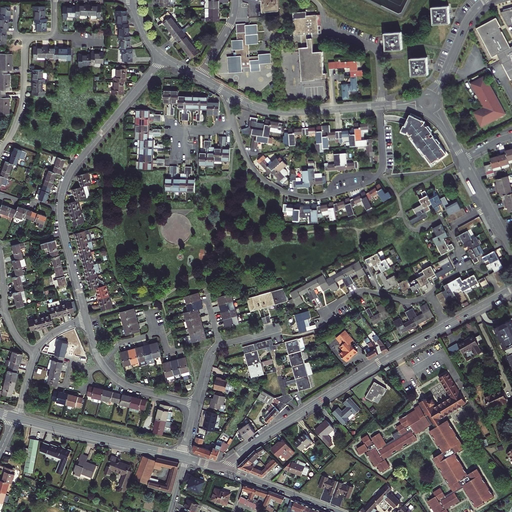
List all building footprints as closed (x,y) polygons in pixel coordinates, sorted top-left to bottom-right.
[(209,0),(209,8),(219,8),(219,2),(219,0),(209,0)] [(278,0),(261,0),(262,5),(263,12),(279,11),(278,0)] [(80,15),(88,15),(88,5),(84,5),(80,5),(79,7),(76,7),(75,16),(79,16),(80,15)] [(93,5),(88,5),(88,15),(90,15),(90,18),(97,19),(97,17),(101,17),(101,7),(97,7),(97,6),(93,5)] [(449,5),(432,7),(434,24),(450,22),(450,14),(449,5)] [(11,6),(1,6),(1,7),(0,7),(0,18),(8,18),(9,18),(9,15),(10,15),(10,10),(11,6)] [(35,10),(35,18),(45,18),(45,10),(43,10),(43,6),(33,6),(33,8),(33,10),(35,10)] [(63,8),(63,18),(67,18),(67,16),(75,16),(76,7),(71,7),(67,7),(67,8),(63,8)] [(502,30),(500,26),(501,25),(497,16),(477,27),(493,56),(498,53),(511,79),(511,78),(511,7),(501,10),(508,25),(511,23),(511,28),(511,29),(511,31),(511,44),(511,45),(502,30)] [(219,15),(219,8),(209,8),(206,8),(206,17),(206,21),(213,21),(219,21),(219,15)] [(169,17),(163,9),(157,14),(163,22),(169,29),(176,24),(170,16),(169,17)] [(127,11),(115,11),(115,15),(117,15),(117,23),(125,23),(125,20),(127,20),(127,16),(127,11)] [(301,35),(302,43),(302,48),(300,48),(303,81),(316,80),(316,79),(327,78),(327,73),(324,73),(323,51),(314,52),(312,34),(319,34),(318,26),(318,15),(306,16),(306,12),(293,13),(295,36),(297,36),(301,35)] [(0,30),(4,31),(6,31),(6,27),(8,27),(8,23),(8,18),(0,18),(0,30)] [(46,31),(47,22),(45,22),(45,19),(45,18),(35,18),(35,20),(35,22),(36,22),(36,31),(46,31)] [(128,28),(128,23),(127,23),(125,23),(117,23),(117,28),(119,28),(119,35),(127,35),(127,32),(128,32),(128,28)] [(173,34),(176,39),(184,33),(187,31),(184,28),(182,30),(176,24),(169,29),(173,34)] [(245,24),(236,24),(237,40),(231,40),(232,50),(235,49),(236,52),(234,52),(234,56),(227,57),(229,73),(243,72),(242,67),(251,67),(251,71),(260,70),(260,64),(271,63),(271,53),(259,54),(259,56),(247,57),(247,54),(247,51),(249,50),(249,44),(258,43),(256,24),(245,25),(245,24)] [(401,32),(385,33),(385,41),(386,50),(403,49),(401,32)] [(180,44),(184,49),(192,43),(184,33),(176,39),(180,44)] [(127,35),(119,35),(118,39),(120,39),(120,48),(128,48),(128,45),(130,45),(130,40),(130,35),(128,35),(127,35)] [(188,54),(192,59),(197,54),(199,53),(192,43),(184,49),(188,54)] [(36,49),(33,49),(33,59),(44,59),(44,57),(45,57),(46,48),(41,48),(36,48),(36,49)] [(46,48),(45,57),(54,58),(54,60),(58,60),(58,58),(58,50),(55,50),(55,48),(50,48),(46,48)] [(58,50),(58,58),(67,58),(67,60),(71,60),(71,50),(68,50),(68,48),(63,48),(58,48),(58,50)] [(130,58),(131,58),(132,53),(132,48),(130,48),(128,48),(120,48),(120,52),(122,52),(122,61),(130,61),(130,58)] [(12,62),(12,54),(5,54),(0,53),(0,56),(0,73),(5,74),(5,70),(7,70),(12,70),(12,62)] [(91,54),(91,65),(95,65),(95,62),(103,63),(103,53),(99,53),(95,53),(95,55),(91,54)] [(91,65),(91,54),(87,54),(82,54),(82,56),(78,56),(78,66),(82,66),(82,64),(91,65)] [(427,57),(411,58),(412,76),(428,74),(428,66),(427,57)] [(341,62),(341,61),(329,62),(329,69),(350,67),(352,67),(352,71),(350,71),(351,74),(351,77),(356,76),(365,75),(365,70),(358,70),(357,61),(341,62)] [(114,77),(114,81),(124,81),(124,78),(126,78),(126,72),(126,65),(116,65),(116,68),(113,68),(112,70),(112,77),(114,77)] [(34,79),(34,82),(42,83),(45,83),(45,79),(46,79),(46,74),(43,74),(43,70),(33,70),(33,74),(33,79),(34,79)] [(3,90),(5,90),(10,90),(10,82),(10,74),(7,74),(5,74),(0,73),(0,93),(3,94),(3,90)] [(485,75),(470,83),(476,95),(478,98),(483,107),(472,113),(480,128),(506,114),(485,75)] [(351,77),(351,84),(351,85),(348,86),(348,84),(342,84),(343,99),(346,99),(349,98),(348,91),(358,90),(357,83),(356,76),(351,77)] [(112,89),(112,94),(122,94),(122,90),(124,90),(124,86),(124,81),(114,81),(114,89),(112,89)] [(42,91),(42,83),(34,82),(33,82),(33,87),(32,91),(34,91),(34,95),(44,95),(44,91),(42,91)] [(275,86),(273,84),(261,94),(268,101),(277,93),(272,89),(275,86)] [(172,91),(171,115),(172,115),(174,115),(174,108),(173,108),(173,103),(179,103),(179,96),(179,91),(172,91)] [(0,114),(9,114),(9,106),(9,98),(5,97),(3,97),(3,94),(0,93),(0,114)] [(186,97),(185,120),(187,120),(189,121),(189,113),(187,113),(188,108),(193,108),(194,97),(186,97)] [(201,97),(200,121),(203,121),(203,114),(202,114),(202,109),(205,109),(208,109),(208,102),(208,98),(201,97)] [(208,102),(208,109),(208,114),(212,114),(215,114),(215,115),(219,115),(219,102),(216,102),(216,103),(208,102)] [(138,110),(137,117),(161,118),(161,117),(161,115),(149,114),(149,110),(138,110)] [(414,116),(410,114),(407,120),(406,119),(401,130),(406,133),(407,133),(407,131),(411,136),(413,139),(412,140),(418,148),(419,147),(421,150),(425,155),(426,154),(432,162),(438,157),(439,159),(445,155),(441,149),(441,148),(438,144),(435,139),(433,136),(432,136),(431,137),(429,135),(431,134),(432,133),(430,131),(427,126),(426,126),(425,126),(424,124),(422,121),(422,120),(421,120),(414,116)] [(137,117),(137,124),(149,125),(149,119),(154,120),(154,121),(161,122),(161,120),(161,118),(137,117)] [(243,133),(253,135),(263,136),(265,124),(257,123),(258,119),(250,117),(249,124),(249,127),(242,130),(243,133)] [(271,131),(278,132),(278,130),(282,131),(282,127),(283,123),(276,122),(270,121),(269,122),(268,122),(268,120),(266,119),(265,124),(263,136),(269,137),(271,131)] [(368,131),(372,131),(371,123),(365,124),(358,124),(358,126),(356,126),(356,124),(355,124),(355,129),(356,140),(364,140),(364,132),(368,132),(368,131)] [(149,125),(137,124),(137,132),(161,133),(161,131),(161,129),(153,129),(153,131),(148,130),(149,125)] [(324,149),(329,148),(328,138),(336,138),(336,139),(339,139),(339,131),(330,132),(330,125),(326,125),(322,126),(324,149)] [(312,128),(305,128),(306,136),(309,135),(309,134),(317,133),(317,143),(318,149),(315,149),(315,152),(324,152),(324,149),(322,126),(320,126),(320,128),(318,128),(318,127),(312,128)] [(289,136),(290,146),(296,145),(295,135),(303,135),(303,136),(306,136),(305,128),(299,129),(293,129),(293,130),(291,130),(291,128),(289,128),(289,136)] [(345,131),(339,131),(339,139),(340,142),(343,142),(343,141),(350,141),(351,147),(356,146),(356,140),(355,129),(353,129),(353,131),(352,131),(351,130),(345,131)] [(136,139),(138,139),(153,140),(153,136),(160,136),(160,134),(161,133),(137,132),(136,139)] [(263,136),(253,135),(252,136),(254,137),(254,138),(253,138),(252,144),(251,151),(251,156),(258,155),(259,149),(257,148),(258,141),(269,143),(269,137),(263,136)] [(215,160),(222,160),(223,136),(221,136),(219,136),(219,149),(215,149),(215,160)] [(413,139),(411,136),(409,137),(420,151),(421,150),(419,147),(418,148),(412,140),(413,139)] [(137,146),(141,147),(165,148),(165,146),(165,144),(158,144),(157,146),(154,145),(155,140),(153,140),(138,139),(137,146)] [(356,140),(356,146),(366,145),(367,153),(365,153),(366,164),(374,163),(373,156),(374,156),(374,154),(374,152),(373,152),(372,143),(371,143),(371,141),(373,141),(373,139),(372,139),(366,139),(364,140),(356,140)] [(206,153),(200,153),(200,163),(200,165),(207,165),(208,141),(207,141),(205,141),(204,148),(206,148),(206,153)] [(210,141),(208,141),(207,165),(215,165),(215,163),(215,160),(215,149),(215,148),(211,148),(211,141),(210,141)] [(23,159),(26,151),(14,147),(12,154),(9,162),(13,163),(16,165),(19,157),(23,159)] [(345,168),(346,169),(352,169),(358,168),(358,167),(358,162),(357,161),(354,161),(354,163),(347,163),(346,153),(341,154),(342,171),(344,170),(344,168),(345,168)] [(152,155),(141,154),(140,161),(164,162),(164,161),(164,159),(157,159),(157,160),(152,160),(152,155)] [(328,165),(328,163),(325,163),(325,170),(332,170),(338,170),(338,169),(340,168),(340,171),(342,171),(341,154),(335,154),(335,164),(328,165)] [(432,162),(426,154),(425,155),(424,155),(431,165),(439,159),(438,157),(432,162)] [(508,160),(506,154),(502,155),(498,156),(501,165),(505,164),(509,163),(508,160)] [(62,166),(65,159),(58,156),(54,155),(52,161),(52,163),(55,163),(52,171),(56,173),(59,174),(62,166)] [(271,172),(281,162),(277,158),(273,162),(268,157),(266,159),(263,156),(258,161),(263,166),(267,171),(268,170),(269,171),(268,172),(269,174),(271,172)] [(501,165),(498,156),(494,157),(490,158),(492,164),(493,166),(493,168),(501,165)] [(275,173),(274,174),(278,179),(283,183),(288,178),(285,176),(287,174),(287,171),(285,170),(283,169),(287,165),(285,163),(287,161),(285,159),(281,162),(271,172),(272,173),(273,172),(275,173)] [(3,168),(0,174),(0,175),(7,178),(13,163),(9,162),(5,161),(3,168)] [(164,162),(140,161),(137,161),(137,169),(152,169),(152,163),(157,164),(157,165),(164,166),(164,164),(164,162)] [(313,183),(313,184),(320,184),(326,183),(326,175),(322,176),(322,173),(315,173),(314,163),(309,163),(309,168),(308,168),(309,170),(310,185),(312,185),(312,183),(313,183)] [(173,190),(174,166),(172,166),(170,166),(170,173),(172,173),(171,179),(166,178),(165,190),(173,190)] [(187,191),(188,167),(187,167),(185,166),(185,174),(181,174),(180,179),(180,190),(187,191)] [(190,167),(188,167),(187,191),(195,191),(195,180),(190,179),(190,174),(191,174),(192,167),(190,167)] [(52,171),(49,170),(43,184),(50,187),(53,180),(56,173),(52,171)] [(296,174),(294,175),(293,180),(293,188),(300,187),(306,187),(306,186),(308,186),(308,187),(310,187),(310,185),(309,170),(303,171),(304,181),(301,181),(301,178),(300,178),(296,178),(296,174)] [(80,179),(82,187),(87,186),(91,184),(88,173),(77,176),(78,178),(78,180),(80,179)] [(508,176),(504,177),(496,179),(497,184),(494,185),(495,187),(495,188),(510,184),(508,176)] [(35,197),(45,201),(48,194),(50,187),(43,184),(41,190),(38,189),(35,197)] [(366,194),(369,200),(373,198),(372,197),(378,193),(384,202),(392,196),(389,191),(386,193),(379,184),(378,184),(379,186),(377,187),(377,186),(372,190),(366,194)] [(503,195),(505,195),(511,192),(511,190),(510,184),(495,188),(496,190),(497,193),(499,192),(501,196),(503,195)] [(87,186),(82,187),(72,190),(72,192),(73,193),(74,193),(76,201),(78,200),(90,197),(87,186)] [(432,204),(430,200),(425,192),(425,191),(421,193),(424,198),(419,200),(422,204),(426,212),(428,211),(430,210),(428,206),(432,204)] [(369,200),(366,194),(365,192),(363,193),(364,194),(362,195),(362,194),(356,197),(350,200),(353,207),(356,205),(356,204),(362,201),(367,210),(372,207),(369,200)] [(504,203),(504,205),(511,202),(511,192),(505,195),(506,200),(505,200),(503,201),(504,203)] [(438,195),(430,200),(432,204),(436,212),(440,210),(439,208),(438,205),(442,203),(440,199),(438,195)] [(454,213),(457,211),(460,209),(461,209),(457,200),(449,205),(445,197),(440,199),(442,203),(445,207),(447,211),(449,215),(451,214),(454,213)] [(346,201),(346,200),(340,202),(334,204),(336,211),(339,210),(339,208),(346,206),(349,216),(355,214),(353,207),(350,200),(350,198),(348,199),(348,201),(346,201)] [(81,212),(78,200),(76,201),(68,203),(70,211),(69,211),(69,213),(70,215),(81,212)] [(324,205),(317,206),(318,217),(323,216),(323,215),(330,214),(331,220),(337,219),(336,211),(334,204),(334,202),(331,202),(332,205),(330,205),(330,204),(324,205)] [(0,208),(0,212),(13,217),(14,216),(16,210),(9,207),(2,204),(0,208)] [(300,216),(301,207),(301,204),(299,204),(299,206),(297,206),(297,205),(291,205),(284,204),(284,212),(287,212),(287,215),(294,215),(293,221),(300,221),(300,216)] [(301,207),(300,216),(310,216),(310,222),(313,222),(319,221),(318,217),(317,206),(317,204),(315,204),(315,206),(313,207),(313,206),(307,206),(301,207)] [(418,216),(410,221),(412,225),(420,220),(428,216),(426,212),(422,204),(420,205),(413,208),(418,216)] [(23,216),(29,219),(32,211),(25,208),(18,206),(16,210),(14,216),(22,219),(23,216)] [(39,214),(32,211),(29,219),(39,222),(38,227),(42,228),(46,217),(39,214)] [(84,223),(81,212),(70,215),(71,218),(72,218),(73,222),(74,226),(84,223)] [(441,224),(437,226),(433,228),(438,236),(446,232),(443,228),(441,224)] [(89,230),(74,234),(75,238),(76,237),(77,241),(78,245),(92,241),(89,230)] [(468,231),(465,232),(462,234),(456,237),(458,241),(462,239),(463,241),(464,243),(472,239),(468,231)] [(446,237),(448,236),(446,232),(438,236),(433,239),(438,247),(446,242),(444,239),(446,237)] [(465,245),(466,247),(470,245),(472,249),(479,245),(480,244),(476,237),(472,239),(464,243),(465,245)] [(55,240),(41,244),(42,248),(44,248),(45,251),(46,251),(48,258),(51,257),(59,255),(57,247),(55,240)] [(92,241),(78,245),(80,252),(79,252),(80,254),(80,256),(92,253),(91,252),(90,248),(94,247),(92,241)] [(13,253),(15,260),(23,258),(21,248),(25,247),(24,242),(11,246),(13,253)] [(442,255),(445,253),(454,248),(452,244),(450,245),(448,246),(446,242),(438,247),(442,255)] [(481,249),(479,245),(472,249),(468,251),(475,263),(479,261),(477,257),(482,254),(484,253),(481,249)] [(499,259),(494,251),(482,257),(485,262),(489,259),(490,261),(491,263),(499,259)] [(92,253),(80,256),(81,260),(82,260),(83,263),(84,267),(94,264),(92,254),(92,253)] [(382,261),(377,253),(365,260),(368,264),(372,262),(373,264),(374,266),(382,261)] [(59,255),(51,257),(55,271),(63,269),(61,262),(59,255)] [(454,269),(447,257),(439,261),(443,269),(435,274),(438,278),(446,274),(454,269)] [(14,269),(16,276),(24,274),(22,266),(26,265),(24,258),(23,258),(15,260),(12,261),(14,269)] [(386,259),(382,261),(374,266),(375,268),(376,270),(380,268),(382,272),(382,271),(390,267),(386,259)] [(499,259),(491,263),(487,266),(489,270),(493,268),(494,270),(495,271),(498,270),(503,267),(499,259)] [(359,261),(342,270),(350,285),(354,283),(350,275),(356,272),(359,278),(363,276),(366,274),(360,263),(359,261)] [(98,263),(94,264),(84,267),(86,274),(85,274),(85,276),(86,278),(97,275),(97,272),(99,269),(98,263)] [(425,274),(427,279),(431,277),(432,278),(433,280),(438,278),(435,274),(431,266),(423,270),(423,271),(425,274)] [(63,269),(55,271),(59,287),(67,285),(65,277),(63,269)] [(330,287),(333,292),(339,288),(336,282),(342,279),(347,287),(349,286),(350,285),(342,270),(336,274),(336,272),(334,271),(329,274),(329,275),(330,277),(326,279),(330,287)] [(394,275),(387,279),(382,271),(382,272),(378,274),(387,290),(393,287),(399,283),(394,275)] [(429,282),(427,279),(425,274),(423,271),(419,273),(420,276),(417,278),(422,287),(424,290),(426,289),(428,288),(426,284),(429,282)] [(14,285),(16,292),(23,290),(24,290),(22,283),(26,282),(24,274),(16,276),(12,277),(14,285)] [(466,279),(471,287),(479,282),(478,281),(474,274),(470,277),(466,279)] [(97,275),(86,278),(87,282),(88,281),(89,286),(90,290),(96,288),(104,286),(102,279),(101,279),(98,277),(97,275)] [(326,279),(324,275),(307,284),(315,298),(318,297),(314,288),(320,285),(323,291),(327,289),(330,287),(326,279)] [(463,281),(460,277),(458,278),(456,279),(461,287),(463,291),(471,287),(466,279),(463,281)] [(422,287),(417,278),(409,282),(412,287),(416,295),(418,294),(420,293),(418,289),(422,287)] [(399,283),(405,295),(408,294),(410,293),(408,289),(412,287),(409,282),(407,279),(399,283)] [(461,287),(456,279),(452,281),(448,283),(453,292),(461,287)] [(455,295),(453,292),(448,283),(446,284),(444,286),(446,290),(442,292),(444,295),(446,298),(447,300),(455,295)] [(293,298),(297,305),(304,302),(302,299),(300,296),(307,292),(311,301),(315,298),(307,284),(290,293),(293,298)] [(110,296),(107,285),(104,286),(96,288),(98,295),(97,296),(97,298),(98,300),(110,296)] [(287,298),(284,288),(272,292),(276,304),(282,303),(288,301),(287,298)] [(25,295),(23,290),(16,292),(13,293),(15,300),(17,308),(24,306),(25,306),(23,300),(22,296),(25,295)] [(276,304),(272,292),(259,295),(263,308),(269,306),(276,304)] [(186,297),(188,304),(201,300),(200,297),(199,293),(186,297)] [(220,305),(234,301),(232,294),(218,298),(219,301),(220,305)] [(259,295),(247,299),(249,305),(251,311),(257,310),(263,308),(259,295)] [(113,308),(110,296),(98,300),(98,301),(99,303),(100,303),(102,311),(113,308)] [(297,305),(293,298),(289,301),(292,307),(297,305)] [(47,303),(50,314),(51,317),(59,315),(59,317),(61,316),(63,316),(60,304),(59,300),(47,303)] [(201,300),(188,304),(190,312),(198,309),(203,308),(202,304),(201,300)] [(67,315),(66,313),(74,311),(71,301),(60,304),(63,316),(65,315),(67,315)] [(222,312),(236,309),(234,301),(220,305),(221,309),(222,312)] [(390,315),(384,303),(380,305),(377,307),(380,313),(374,316),(369,308),(366,310),(374,324),(390,315)] [(409,310),(417,325),(434,316),(427,304),(420,307),(424,313),(417,317),(413,308),(411,309),(409,310)] [(121,312),(123,320),(136,316),(135,312),(134,308),(129,310),(121,312)] [(198,309),(190,312),(185,313),(187,320),(200,316),(199,313),(198,309)] [(238,316),(236,309),(222,312),(223,316),(224,320),(238,316)] [(309,310),(295,314),(300,332),(316,328),(316,326),(315,324),(306,327),(304,320),(311,318),(309,310)] [(404,324),(401,318),(394,322),(401,334),(417,325),(409,310),(407,311),(406,312),(410,320),(404,324)] [(50,314),(39,317),(42,328),(44,328),(45,327),(45,326),(53,324),(51,317),(50,314)] [(123,320),(125,327),(138,323),(137,320),(136,316),(123,320)] [(200,316),(187,320),(189,327),(202,324),(201,320),(200,316)] [(240,323),(238,316),(224,320),(225,323),(226,327),(240,323)] [(42,328),(39,317),(28,320),(30,330),(34,329),(38,328),(38,329),(42,328)] [(511,319),(511,320),(494,328),(511,367),(511,319)] [(138,323),(125,327),(127,334),(140,331),(139,327),(138,323)] [(202,324),(189,327),(191,335),(204,331),(203,327),(202,324)] [(354,340),(346,330),(336,338),(340,343),(339,344),(341,346),(340,347),(343,351),(339,354),(340,356),(339,356),(344,362),(344,361),(345,362),(347,362),(349,361),(350,359),(351,358),(350,357),(353,355),(357,352),(350,343),(354,340)] [(187,336),(189,343),(206,338),(205,335),(204,331),(191,335),(187,336)] [(389,351),(377,334),(375,336),(373,338),(372,338),(376,343),(376,342),(379,346),(380,347),(382,352),(384,354),(386,352),(389,351)] [(460,344),(460,343),(457,344),(460,349),(463,354),(468,351),(468,350),(471,348),(475,356),(482,352),(478,345),(479,345),(479,344),(485,341),(480,334),(474,337),(473,335),(471,336),(469,338),(470,340),(468,341),(467,340),(460,344)] [(379,354),(375,348),(370,340),(368,337),(364,339),(369,347),(363,351),(366,355),(367,355),(370,359),(374,356),(379,354)] [(302,338),(292,340),(285,342),(287,348),(289,354),(301,351),(305,350),(302,338)] [(280,370),(279,366),(277,358),(274,350),(273,346),(272,339),(270,340),(268,340),(270,347),(271,350),(273,359),(275,367),(276,371),(283,395),(287,394),(284,386),(283,382),(282,378),(280,370)] [(64,357),(66,353),(67,348),(69,343),(59,341),(56,350),(57,350),(55,355),(64,357)] [(154,343),(150,344),(154,358),(161,356),(158,342),(154,343)] [(147,345),(143,346),(148,364),(155,363),(154,358),(150,344),(147,345)] [(139,347),(136,348),(140,362),(141,366),(148,364),(143,346),(139,347)] [(128,350),(132,364),(140,362),(136,348),(132,349),(128,350)] [(125,351),(121,352),(125,366),(132,364),(128,350),(125,351)] [(248,366),(261,362),(259,356),(257,350),(255,350),(252,351),(249,352),(245,353),(248,366)] [(10,361),(9,366),(18,368),(19,363),(21,358),(22,353),(12,351),(10,361)] [(301,351),(289,354),(290,361),(292,367),(295,366),(309,362),(307,354),(303,355),(301,351)] [(48,368),(51,369),(61,372),(62,367),(64,362),(63,362),(64,357),(55,355),(54,360),(53,360),(50,359),(48,368)] [(182,358),(178,359),(182,373),(183,376),(190,374),(186,357),(182,358)] [(182,373),(178,359),(174,360),(171,361),(174,375),(182,373)] [(174,375),(171,361),(167,362),(163,363),(168,380),(175,378),(174,375)] [(261,362),(248,366),(251,378),(264,375),(262,368),(261,362)] [(294,373),(295,379),(308,375),(312,374),(309,362),(295,366),(292,367),(294,373)] [(8,370),(7,370),(5,380),(15,382),(16,377),(17,373),(18,368),(9,366),(8,370)] [(61,372),(51,369),(49,379),(48,384),(56,386),(57,386),(58,381),(59,381),(60,376),(61,372)] [(448,388),(446,389),(451,398),(434,407),(433,405),(435,403),(433,399),(430,400),(428,397),(419,403),(420,404),(414,408),(415,410),(399,420),(402,424),(396,427),(399,431),(392,435),(395,439),(387,444),(380,433),(371,438),(373,440),(372,441),(368,435),(362,438),(365,444),(357,448),(361,454),(368,450),(369,451),(367,452),(376,466),(378,465),(382,471),(390,467),(385,458),(417,439),(415,434),(432,424),(434,428),(430,430),(444,452),(434,458),(454,491),(445,496),(441,488),(433,492),(435,496),(428,501),(434,511),(448,511),(446,509),(460,500),(455,493),(464,487),(477,507),(485,502),(484,500),(485,499),(486,501),(494,496),(477,468),(468,474),(455,453),(465,447),(448,420),(444,423),(441,419),(466,404),(448,373),(445,375),(441,377),(448,388)] [(311,388),(308,375),(295,379),(297,385),(299,391),(311,388)] [(222,378),(217,377),(216,383),(214,388),(229,392),(229,389),(230,389),(231,386),(230,385),(231,382),(222,379),(222,378)] [(448,388),(441,377),(439,378),(446,389),(448,388)] [(15,382),(5,380),(3,389),(2,394),(10,397),(12,391),(12,392),(14,387),(15,382)] [(383,395),(387,389),(375,382),(370,390),(366,397),(372,401),(375,396),(377,398),(380,394),(383,395)] [(90,386),(87,395),(92,396),(92,397),(93,397),(92,400),(101,403),(102,399),(104,389),(95,387),(94,387),(92,387),(90,386)] [(104,389),(102,399),(111,401),(116,402),(119,393),(116,393),(114,392),(104,389)] [(262,390),(258,398),(270,405),(273,401),(275,397),(262,390)] [(64,393),(60,392),(59,392),(54,391),(52,400),(57,401),(57,402),(67,404),(69,394),(64,393)] [(491,394),(485,397),(490,407),(500,402),(501,404),(507,401),(502,391),(497,393),(491,395),(491,394)] [(121,403),(121,404),(130,406),(133,396),(128,395),(123,394),(123,395),(119,393),(116,402),(121,403)] [(287,394),(283,395),(275,398),(286,404),(293,398),(291,396),(290,393),(287,394)] [(76,406),(81,407),(83,399),(78,397),(79,397),(74,395),(69,394),(67,404),(76,406)] [(215,394),(214,398),(212,398),(211,401),(210,407),(220,409),(219,410),(224,411),(225,405),(223,404),(225,396),(215,394)] [(130,406),(130,410),(139,412),(140,408),(145,409),(147,400),(142,399),(138,398),(133,396),(130,406)] [(275,397),(273,401),(278,404),(276,407),(272,404),(268,410),(275,417),(281,411),(288,405),(286,404),(275,398),(275,397)] [(339,407),(333,413),(343,424),(349,419),(355,414),(354,414),(360,409),(350,397),(349,398),(349,397),(347,398),(348,399),(346,401),(344,402),(347,406),(342,411),(339,407)] [(158,413),(157,418),(170,421),(172,412),(169,411),(170,406),(161,404),(160,409),(159,409),(158,413)] [(268,410),(264,418),(269,423),(272,420),(275,417),(268,410)] [(206,420),(204,429),(211,430),(212,426),(214,427),(218,414),(213,413),(211,412),(208,411),(206,420)] [(154,428),(155,428),(154,433),(162,435),(164,430),(165,426),(171,428),(173,422),(170,421),(157,418),(156,423),(154,428)] [(321,425),(315,430),(328,444),(332,440),(327,435),(334,429),(326,420),(321,425)] [(241,428),(240,427),(238,430),(245,440),(250,436),(255,433),(249,424),(241,428)] [(311,441),(304,433),(299,438),(294,442),(301,450),(311,441)] [(202,439),(196,437),(193,450),(195,453),(203,455),(210,458),(214,446),(211,445),(210,445),(209,449),(200,446),(202,439)] [(29,448),(28,448),(27,453),(25,462),(24,471),(33,473),(39,440),(35,439),(30,438),(29,448)] [(275,445),(274,446),(277,448),(274,451),(279,457),(281,454),(286,460),(295,452),(284,439),(280,443),(280,442),(277,444),(277,443),(275,445)] [(488,445),(486,439),(480,440),(481,447),(488,445)] [(59,447),(51,444),(51,445),(44,442),(40,451),(47,453),(62,458),(57,471),(62,474),(71,450),(60,446),(59,447)] [(215,444),(214,446),(210,458),(213,459),(216,460),(220,451),(225,452),(226,451),(229,446),(227,444),(220,442),(220,443),(219,445),(215,444)] [(256,464),(259,461),(256,458),(259,454),(260,455),(266,451),(262,446),(259,448),(256,449),(255,449),(248,457),(252,461),(256,464)] [(73,473),(74,473),(73,474),(75,474),(80,475),(81,473),(92,477),(97,465),(87,461),(89,456),(85,454),(81,453),(79,460),(80,461),(79,464),(77,463),(73,473)] [(108,465),(105,473),(110,475),(112,470),(124,474),(119,485),(121,486),(126,488),(132,471),(129,469),(130,465),(117,460),(118,458),(115,457),(112,455),(109,463),(111,463),(110,466),(108,465)] [(151,477),(155,467),(155,465),(156,461),(143,456),(135,479),(149,484),(149,482),(150,480),(151,477)] [(160,469),(162,466),(171,467),(178,469),(179,462),(157,457),(156,461),(155,465),(155,467),(160,469)] [(238,466),(239,468),(251,473),(263,478),(270,471),(267,467),(263,471),(254,467),(256,464),(252,461),(248,457),(238,466)] [(270,471),(272,469),(278,464),(275,460),(267,467),(270,471)] [(291,461),(284,469),(293,472),(301,476),(305,466),(291,461)] [(278,464),(272,469),(278,475),(284,469),(278,464)] [(6,471),(3,480),(10,482),(12,483),(15,474),(13,473),(15,469),(6,467),(5,469),(5,471),(6,471)] [(149,484),(148,486),(172,493),(173,490),(176,480),(178,470),(171,469),(168,477),(167,477),(167,479),(168,479),(166,485),(159,483),(150,480),(149,482),(149,484)] [(329,477),(323,475),(319,486),(324,488),(326,485),(327,486),(327,488),(330,489),(329,493),(331,494),(333,495),(338,481),(334,479),(334,480),(328,479),(329,477)] [(0,490),(7,493),(10,482),(3,480),(1,480),(0,481),(0,490)] [(338,481),(333,495),(335,496),(338,497),(339,493),(343,494),(344,492),(345,493),(344,496),(349,498),(353,487),(348,485),(348,486),(343,484),(343,483),(338,481)] [(257,488),(245,484),(241,495),(243,496),(243,495),(249,497),(248,500),(256,504),(257,502),(255,501),(255,499),(254,499),(255,494),(257,488)] [(391,490),(386,485),(369,504),(374,508),(381,500),(383,501),(384,500),(393,508),(399,503),(390,494),(390,495),(388,494),(391,490)] [(223,491),(215,488),(211,500),(221,503),(222,502),(227,503),(231,493),(223,491)] [(264,491),(260,489),(258,495),(259,495),(259,497),(263,499),(261,503),(258,502),(259,500),(258,500),(257,502),(256,504),(262,507),(269,493),(264,491)] [(269,493),(262,507),(267,509),(268,506),(272,498),(282,502),(285,496),(277,493),(270,490),(269,493)] [(240,496),(239,501),(261,511),(262,507),(256,504),(248,500),(240,496)] [(185,506),(191,509),(197,511),(198,511),(202,505),(215,511),(219,511),(221,510),(203,502),(202,502),(192,497),(190,500),(189,502),(188,501),(186,504),(185,506)] [(302,511),(305,504),(300,502),(295,500),(295,501),(291,500),(286,511),(302,511)]
